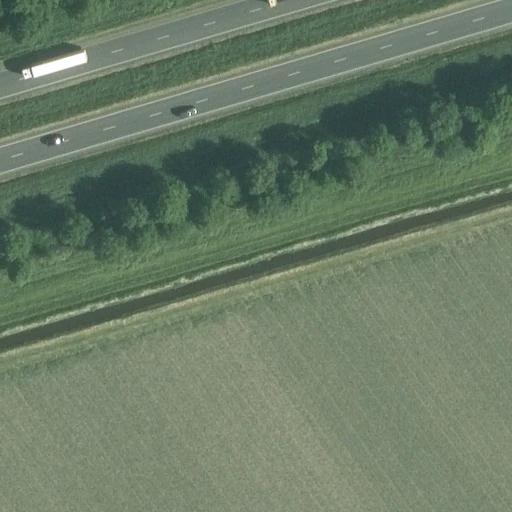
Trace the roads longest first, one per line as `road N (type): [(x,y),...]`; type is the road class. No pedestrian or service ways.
road 1 (trunk): [(0,165),(511,13)]
road 2 (trunk): [(279,0),(0,83)]
